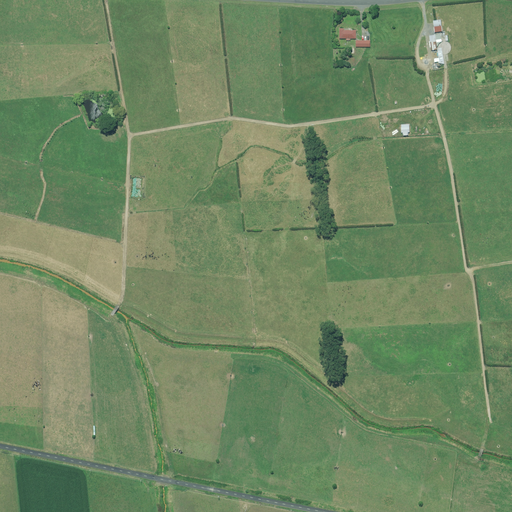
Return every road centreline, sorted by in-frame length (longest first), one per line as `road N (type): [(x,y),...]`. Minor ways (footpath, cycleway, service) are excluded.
road 1 (unclassified): [(321,511),(0,446)]
road 2 (tertiary): [(404,0),(284,0)]
